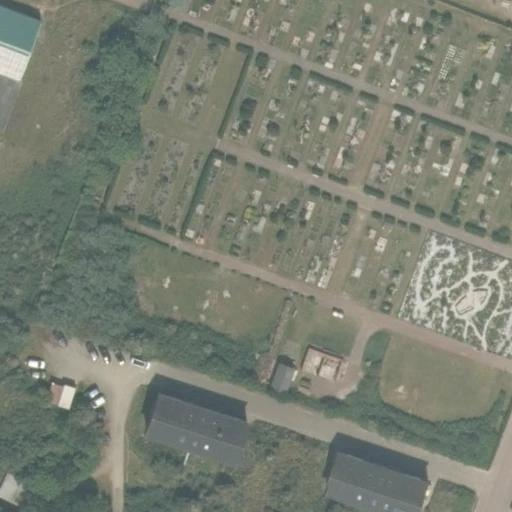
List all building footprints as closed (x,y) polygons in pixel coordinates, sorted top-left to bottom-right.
[(0,123),(39,22),(0,7),(0,123)] [(282,362),(272,387),(288,393),(298,368),(282,362)] [(253,430),(160,401),(148,437),(241,467),(253,430)] [(425,511),(434,485),(343,457),(329,500),(369,511),(425,511)] [(29,511),(32,508),(0,495),(0,511),(29,511)]
